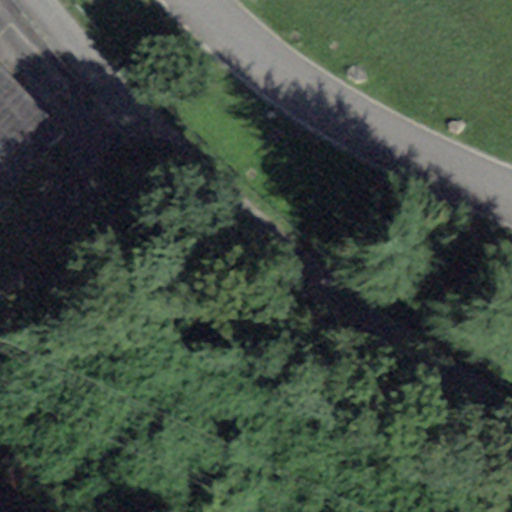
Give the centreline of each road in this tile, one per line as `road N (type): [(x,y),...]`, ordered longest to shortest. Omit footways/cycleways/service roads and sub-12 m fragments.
road 1 (unclassified): [(38,0),(403,350),(511,425)]
road 2 (unknown): [(0,216),(107,66)]
